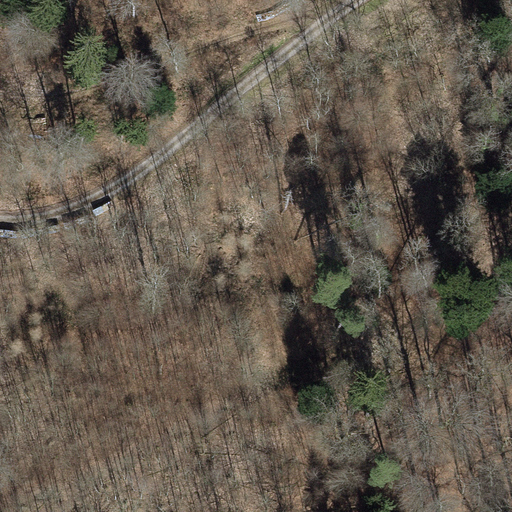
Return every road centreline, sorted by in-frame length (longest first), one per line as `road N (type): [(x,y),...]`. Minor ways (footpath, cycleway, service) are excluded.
road 1 (track): [(360,0),(105,195),(43,219),(0,220)]
road 2 (track): [(292,364),(92,472),(0,510)]
